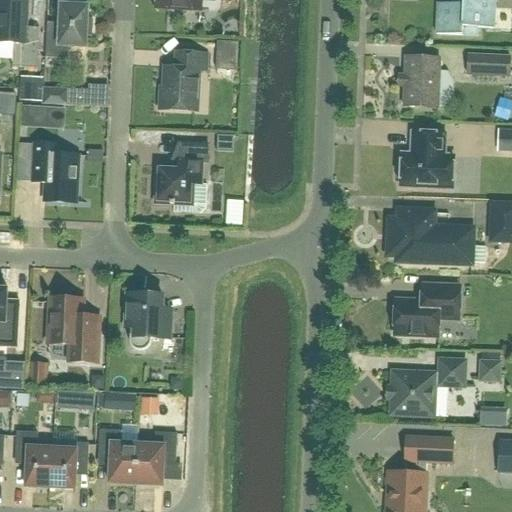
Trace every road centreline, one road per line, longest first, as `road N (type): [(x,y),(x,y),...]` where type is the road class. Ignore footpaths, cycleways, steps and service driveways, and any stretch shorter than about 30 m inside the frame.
road 1 (residential): [(307,511),(317,310),(300,240)]
road 2 (residential): [(114,263),(125,0)]
road 3 (residential): [(206,268),(195,502),(178,511)]
road 4 (residential): [(300,240),(320,211),(329,0)]
